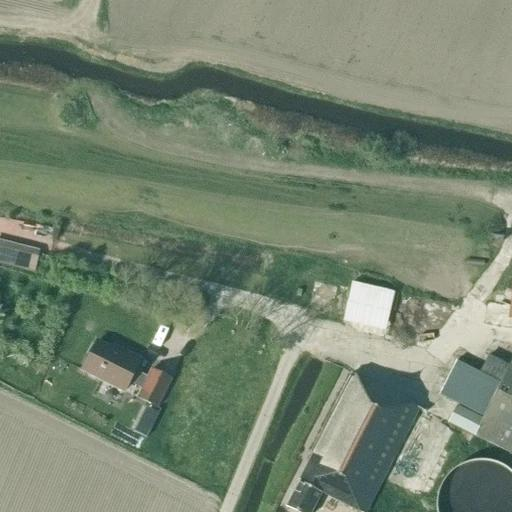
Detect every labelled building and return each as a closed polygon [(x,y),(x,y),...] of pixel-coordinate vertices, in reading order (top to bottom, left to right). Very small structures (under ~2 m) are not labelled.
[(0,263),(34,273),(40,252),(0,241),(0,263)] [(391,330),(399,291),(355,282),(347,321),(391,330)] [(97,341),(81,371),(123,393),(128,383),(141,390),(137,399),(156,408),(170,380),(151,370),(147,378),(134,371),(140,360),(113,347),(112,348),(97,341)] [(501,385),(510,367),(488,356),(479,373),(501,385)] [(456,362),(438,396),(457,406),(483,419),(501,385),(479,373),(456,362)] [(449,422),(511,454),(511,362),(510,367),(501,385),(483,419),(457,406),(449,422)] [(353,375),(285,508),(293,511),(310,511),(321,492),(359,511),(364,511),(418,408),(353,375)] [(138,431),(151,438),(163,413),(150,406),(138,431)] [(442,511),(511,511),(511,507),(505,505),(511,499),(511,497),(506,495),(511,480),(511,470),(511,469),(479,457),(450,479),(443,497),(446,502),(442,511)]
